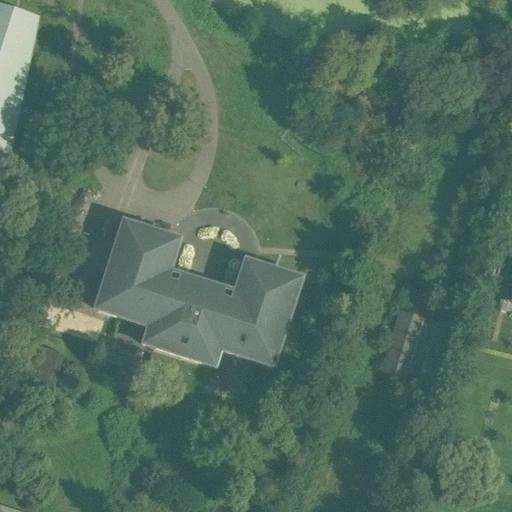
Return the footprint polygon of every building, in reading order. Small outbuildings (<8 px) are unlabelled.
[(0,174),(0,175),(32,25),(0,15),(0,174)] [(159,233),(127,223),(98,313),(160,333),(155,350),(204,366),(209,348),(271,368),(300,278),(268,268),(266,274),(247,268),(233,310),(226,305),(219,298),(213,293),(209,291),(199,287),(195,286),(190,285),(185,285),(173,288),(163,287),(177,246),(157,239),(159,233)] [(511,259),(500,303),(511,306),(511,259)] [(400,315),(382,374),(440,392),(458,333),(400,315)] [(36,350),(24,394),(47,401),(60,356),(36,350)]
